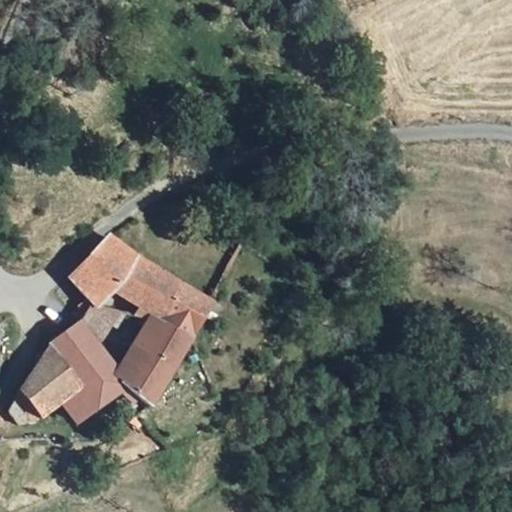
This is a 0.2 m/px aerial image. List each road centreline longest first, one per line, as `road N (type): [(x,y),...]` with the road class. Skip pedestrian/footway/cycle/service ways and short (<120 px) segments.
road 1 (unclassified): [(0,286),(37,295),(153,197),(262,158),(478,134),(511,139)]
road 2 (track): [(0,414),(40,325),(24,294),(0,306)]
